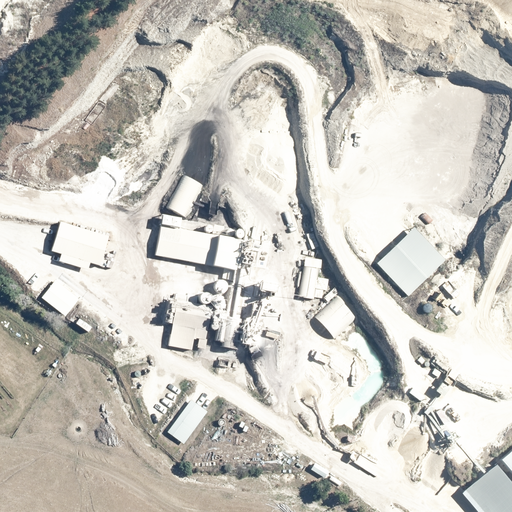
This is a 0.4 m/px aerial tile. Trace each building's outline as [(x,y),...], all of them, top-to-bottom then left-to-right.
[(201,208),(194,204),(204,188),(184,176),(165,207),(185,219),(186,217),(193,221),(201,208)] [(220,204),(209,202),(206,215),(218,217),(220,204)] [(244,261),(247,235),(243,234),(242,240),(177,231),(179,217),(157,213),(155,225),(157,226),(151,256),(205,265),(204,267),(234,271),(236,260),(244,261)] [(123,241),(57,222),(49,251),(58,254),(56,262),(85,270),(87,263),(99,267),(100,262),(106,264),(108,255),(114,257),(115,252),(119,253),(123,241)] [(411,227),(373,264),(407,298),(444,261),(411,227)] [(325,298),(324,297),(325,291),(328,292),(330,278),(319,277),(320,269),(303,267),(298,296),(298,299),(314,300),(315,298),(325,298)] [(53,279),(38,298),(62,317),(77,297),(53,279)] [(159,322),(169,323),(165,346),(191,350),(192,347),(203,349),(206,330),(213,331),(212,341),(220,342),(225,311),(187,305),(189,293),(173,291),(172,299),(163,297),(159,322)] [(339,296),(313,317),(333,341),(358,320),(339,296)] [(76,318),(73,323),(87,334),(90,328),(76,318)] [(360,329),(355,324),(340,340),(345,345),(360,329)] [(263,328),(260,336),(273,339),(275,331),(263,328)] [(437,382),(430,391),(440,398),(446,389),(437,382)] [(410,387),(406,393),(418,402),(423,396),(410,387)] [(187,401),(165,431),(181,443),(203,414),(187,401)] [(239,420),(236,426),(244,431),(247,424),(239,420)] [(511,511),(511,448),(462,489),(480,511),(511,511)] [(313,463),(309,469),(322,478),(326,472),(313,463)]
